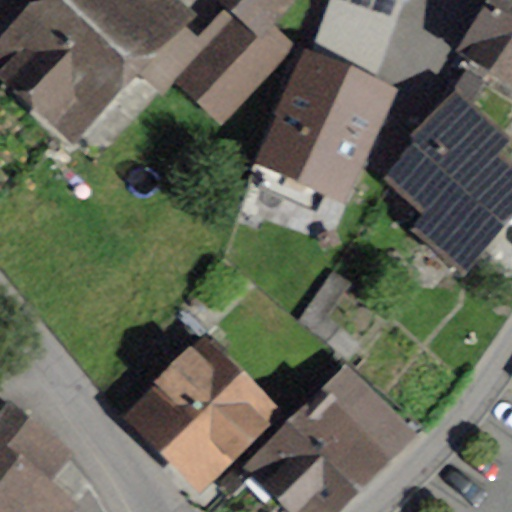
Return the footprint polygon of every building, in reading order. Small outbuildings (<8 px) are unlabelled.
[(170,24),(145,0),(64,0),(0,68),(0,74),(63,135),(170,24)] [(230,0),(246,15),(182,84),(220,119),(284,50),(262,29),(289,0),(230,0)] [(331,0),(318,42),(386,64),(406,0),(331,0)] [(511,0),(503,0),(471,51),(511,77),(511,0)] [(312,69),(270,161),(337,192),(379,100),(312,69)] [(394,182),(436,220),(421,237),(456,269),(511,208),(511,177),(475,143),(486,130),(457,103),(419,145),(424,150),(394,182)] [(203,349),(137,415),(205,484),(272,418),(203,349)] [(351,386),(266,472),(306,511),(321,511),(399,434),(351,386)] [(12,413),(0,428),(0,511),(68,511),(88,489),(63,455),(12,413)]
